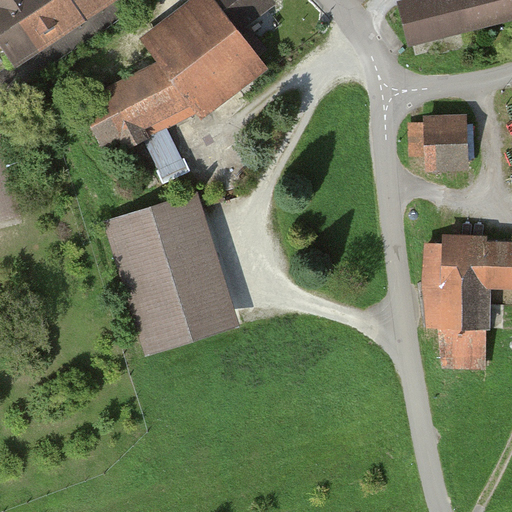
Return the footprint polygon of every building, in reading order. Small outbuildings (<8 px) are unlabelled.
[(0,0),(0,26),(16,50),(92,0),(0,0)] [(276,2),(274,0),(216,0),(217,1),(151,50),(162,65),(189,101),(194,107),(268,52),(247,23),(276,2)] [(511,0),(400,0),(398,0),(409,46),(511,21),(511,0)] [(189,101),(162,65),(83,105),(110,156),(164,130),(158,117),(189,101)] [(469,114),(425,116),(427,173),(471,171),(469,114)] [(198,192),(104,222),(146,357),(241,327),(198,192)] [(511,290),(511,242),(485,242),(485,236),(445,236),(445,245),(428,245),(429,326),(441,326),(441,371),(491,370),(491,331),(496,331),(495,291),(511,290)]
